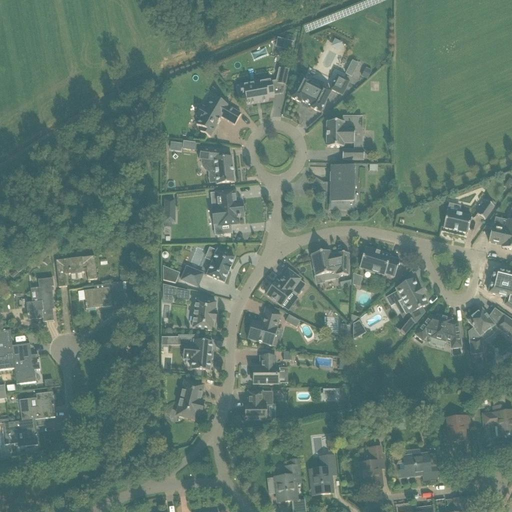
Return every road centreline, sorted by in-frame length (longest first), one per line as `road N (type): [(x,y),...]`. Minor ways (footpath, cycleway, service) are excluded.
road 1 (residential): [(217,429),(233,324),(251,282),(276,255)]
road 2 (residential): [(0,472),(59,455),(67,442),(67,353)]
road 3 (residential): [(421,245),(479,255),(463,299),(443,293),(425,262)]
road 4 (track): [(366,233),(397,208),(511,163)]
road 5 (residential): [(276,255),(320,234),(346,232),(421,245)]
road 6 (residential): [(368,511),(379,501),(498,486)]
